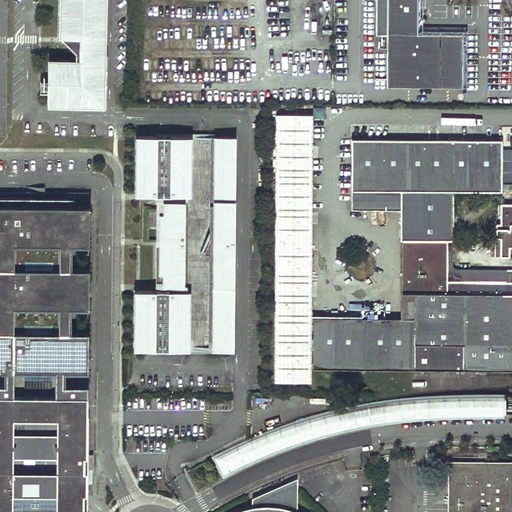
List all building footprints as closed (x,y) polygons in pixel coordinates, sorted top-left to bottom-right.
[(59,0),(59,37),(61,37),(61,43),(66,43),(75,53),(75,60),(48,59),(47,104),(104,106),(105,56),(98,56),(98,53),(96,53),(96,0),(59,0)] [(105,56),(105,0),(96,0),(96,53),(98,53),(98,56),(105,56)] [(375,0),(375,35),(386,35),(386,34),(417,34),(417,0),(375,0)] [(417,34),(386,34),(386,35),(386,87),(462,87),(462,35),(436,35),(417,34)] [(325,119),(325,106),(314,106),(314,119),(325,119)] [(501,191),(501,140),(351,139),(351,208),(399,208),(398,317),(311,316),(311,338),(308,338),(310,114),(274,113),(272,381),(308,381),(308,349),(310,349),(310,368),(511,370),(511,294),(504,294),(505,269),(451,269),(452,251),(452,240),(452,191),(501,191)] [(158,137),(139,136),(138,194),(163,195),(192,195),(192,137),(158,137)] [(215,137),(192,137),(192,195),(191,201),(185,201),(185,240),(185,246),(184,285),(191,285),(191,291),(190,350),(212,350),(215,137)] [(233,350),(235,138),(216,137),(215,137),(212,350),(213,350),(228,350),(233,350)] [(185,240),(185,201),(163,200),(163,213),(159,213),(159,240),(185,240)] [(511,203),(500,204),(499,223),(495,223),(495,238),(499,238),(499,256),(508,256),(508,257),(511,256),(511,203)] [(0,511),(85,511),(85,509),(81,509),(82,495),(86,495),(86,473),(81,472),(81,455),(85,455),(88,207),(0,205),(0,371),(5,371),(5,385),(0,385),(0,511)] [(185,246),(158,246),(158,273),(162,273),(162,285),(184,285),(185,246)] [(137,291),(137,349),(155,349),(190,350),(191,291),(162,291),(137,291)] [(511,511),(511,462),(449,461),(448,511),(511,511)]
